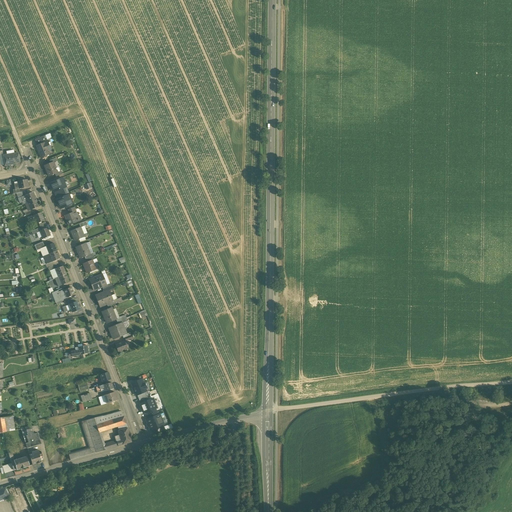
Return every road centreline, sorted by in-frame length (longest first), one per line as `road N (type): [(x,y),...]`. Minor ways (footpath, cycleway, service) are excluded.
road 1 (primary): [(267,415),(272,0)]
road 2 (residential): [(141,444),(28,170)]
road 3 (track): [(267,409),(511,381)]
road 4 (residential): [(141,444),(0,484)]
road 5 (residential): [(267,415),(141,444)]
